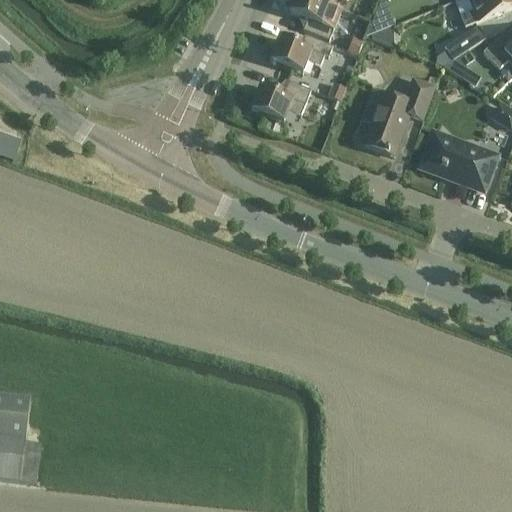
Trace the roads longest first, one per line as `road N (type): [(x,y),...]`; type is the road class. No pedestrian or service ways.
road 1 (residential): [(422,291),(300,245),(148,170)]
road 2 (residential): [(148,170),(232,0)]
road 3 (residential): [(148,170),(85,137),(0,67)]
road 4 (residential): [(451,215),(320,163)]
